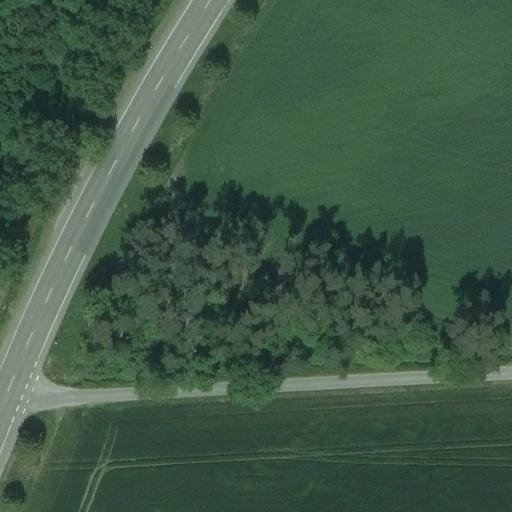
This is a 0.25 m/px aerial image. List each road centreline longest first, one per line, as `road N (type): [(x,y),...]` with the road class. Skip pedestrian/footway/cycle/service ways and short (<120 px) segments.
road 1 (unclassified): [(511,375),(3,399)]
road 2 (secondary): [(3,399),(75,235),(214,0)]
